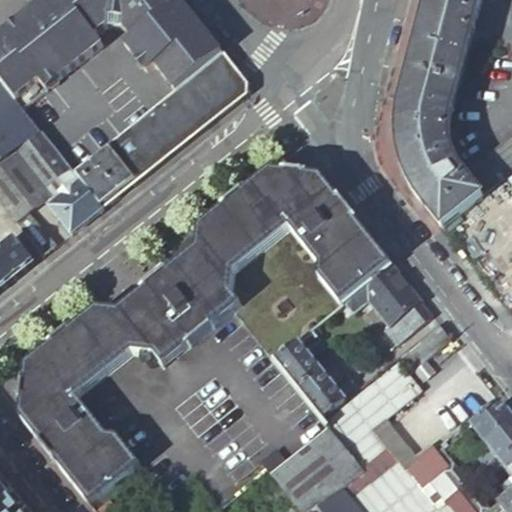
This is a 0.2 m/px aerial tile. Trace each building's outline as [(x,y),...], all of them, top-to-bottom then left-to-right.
[(176,95),(224,57),(178,0),(47,0),(34,11),(3,37),(0,38),(0,83),(23,111),(47,91),(79,66),(102,47),(95,37),(106,29),(124,30),(133,41),(128,44),(151,73),(155,69),(176,95)] [(429,0),(427,6),(476,19),(481,0),(429,0)] [(474,31),(476,19),(427,6),(426,13),(424,18),(474,31)] [(427,211),(443,230),(482,198),(464,176),(462,172),(458,167),(456,163),(454,158),(452,154),(450,148),(450,143),(449,139),(449,135),(449,130),(450,126),(450,121),(451,117),(452,116),(461,78),(474,31),(424,18),(420,33),(414,57),(409,74),(403,99),(400,110),(399,114),(398,123),(398,130),(398,137),(398,142),(399,151),(401,158),(402,165),(404,171),(407,177),(411,185),(414,192),(420,201),(423,205),(427,211)] [(198,106),(238,74),(224,57),(176,95),(100,157),(103,161),(98,166),(102,171),(109,166),(108,198),(99,205),(104,211),(213,125),(198,106)] [(248,87),(238,74),(198,106),(213,125),(246,98),(248,87)] [(0,169),(40,137),(0,87),(0,169)] [(72,237),(104,211),(99,205),(76,176),(43,135),(40,137),(0,169),(0,204),(17,226),(30,216),(45,204),(72,237)] [(497,149),(511,167),(511,142),(510,139),(497,149)] [(511,167),(497,149),(484,160),(502,182),(511,174),(511,167)] [(103,161),(100,157),(76,176),(99,205),(108,198),(109,166),(102,171),(98,166),(103,161)] [(464,176),(482,198),(502,182),(484,160),(464,176)] [(341,203),(322,179),(272,173),(199,231),(196,252),(163,278),(146,292),(133,301),(120,312),(97,311),(26,368),(21,421),(41,446),(55,462),(93,510),(142,470),(118,440),(107,439),(77,400),(134,354),(155,356),(164,366),(177,356),(189,346),(233,310),(240,305),(233,295),(234,273),(289,229),(319,267),(319,279),(342,307),(345,305),(392,267),(355,220),(341,203)] [(17,226),(44,259),(58,248),(30,216),(17,226)] [(233,310),(274,362),(298,342),(316,328),(342,307),(319,279),(319,267),(289,229),(234,273),(233,295),(240,305),(233,310)] [(0,250),(0,293),(16,281),(35,266),(14,240),(0,250)] [(422,304),(392,267),(345,305),(353,315),(369,303),(389,330),(421,304),(422,304)] [(433,319),(421,304),(389,330),(386,332),(398,347),(433,319)] [(274,362),(233,310),(189,346),(177,356),(164,366),(155,356),(134,354),(77,400),(107,439),(118,440),(142,470),(167,503),(177,495),(194,481),(209,500),(218,511),(225,511),(271,476),(262,464),(278,452),(287,464),(330,431),(323,423),(310,406),(298,392),(287,378),(274,362)] [(298,342),(307,354),(326,340),(316,328),(298,342)] [(347,403),(323,423),(330,431),(365,474),(319,510),(320,511),(475,511),(464,497),(453,485),(444,474),(437,479),(424,463),(421,466),(394,451),(362,413),(451,341),(441,328),(360,393),(347,403)] [(287,378),(311,359),(307,354),(298,342),(274,362),(287,378)] [(322,372),(311,359),(287,378),(298,392),(322,372)] [(310,406),(334,387),(322,372),(298,392),(310,406)] [(310,406),(323,423),(347,403),(334,387),(310,406)] [(511,417),(508,412),(502,405),(471,429),(483,444),(487,449),(511,428),(511,417)] [(503,469),(511,461),(511,428),(487,449),(494,458),(486,465),(495,475),(503,469)] [(271,476),(300,511),(317,511),(319,510),(365,474),(330,431),(287,464),(271,476)] [(271,476),(287,464),(278,452),(262,464),(271,476)] [(509,499),(511,496),(511,461),(503,469),(511,480),(501,488),(509,499)] [(455,466),(444,474),(453,485),(463,477),(459,471),(455,466)] [(0,511),(30,511),(0,474),(0,511)] [(463,477),(453,485),(464,497),(473,490),(463,477)] [(464,497),(475,511),(490,511),(475,491),(473,490),(464,497)] [(511,511),(511,496),(509,499),(499,507),(503,511),(511,511)]
